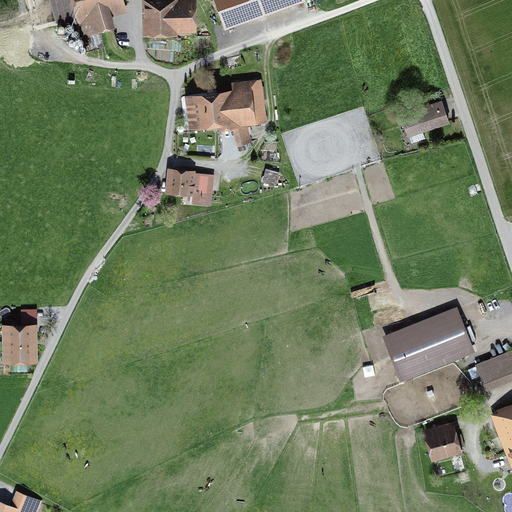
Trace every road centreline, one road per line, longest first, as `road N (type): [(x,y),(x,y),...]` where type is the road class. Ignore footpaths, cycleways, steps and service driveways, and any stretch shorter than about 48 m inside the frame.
road 1 (residential): [(0,452),(85,278),(160,169),(174,88),(195,65)]
road 2 (tertiary): [(425,0),(503,236)]
road 3 (track): [(195,65),(374,0)]
